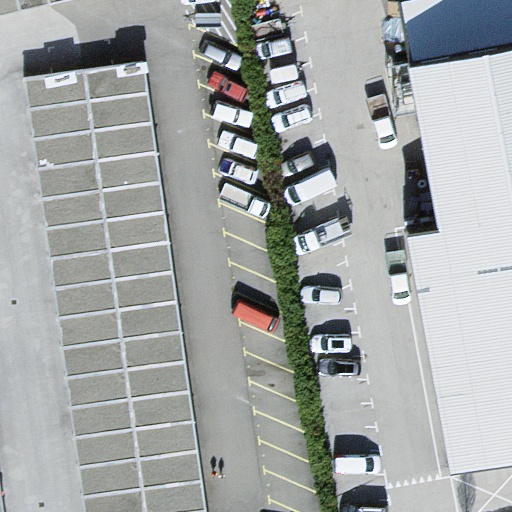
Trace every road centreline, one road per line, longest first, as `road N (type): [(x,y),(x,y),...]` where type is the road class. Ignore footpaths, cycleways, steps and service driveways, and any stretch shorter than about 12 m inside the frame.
road 1 (unknown): [(0,46),(129,24),(152,34),(180,67),(251,511)]
road 2 (unknown): [(421,511),(346,146),(346,53),(361,12),(384,0)]
